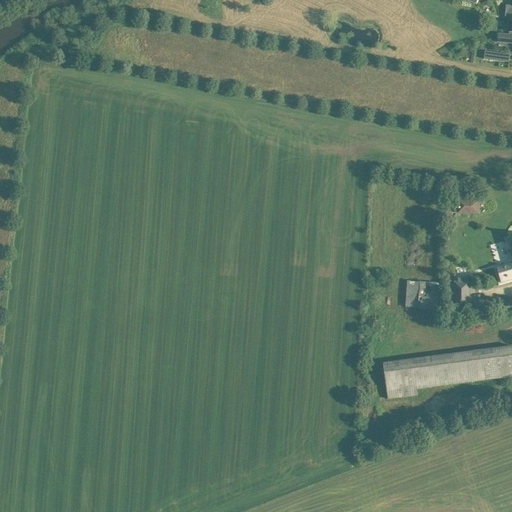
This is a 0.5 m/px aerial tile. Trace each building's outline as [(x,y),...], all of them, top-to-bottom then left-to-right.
[(511,0),(511,6),(506,5),(505,16),(511,16),(509,32),(509,35),(498,33),(497,42),(511,43),(511,0)] [(510,63),(511,55),(485,51),(484,59),(510,63)] [(460,200),(460,213),(478,213),(478,200),(460,200)] [(511,264),(497,269),(501,282),(511,278),(511,237),(507,239),(511,254),(511,264)] [(454,282),(454,307),(469,307),(469,282),(465,282),(465,278),(458,278),(458,282),(454,282)] [(407,281),(406,291),(405,306),(417,307),(417,309),(442,311),(444,284),(407,281)] [(417,389),(511,376),(511,345),(413,358),(383,362),(388,399),(418,395),(417,389)]
